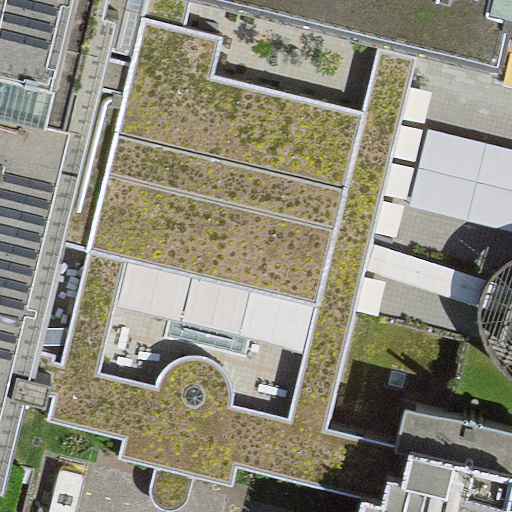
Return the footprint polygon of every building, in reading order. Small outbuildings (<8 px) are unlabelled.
[(0,0),(0,479),(5,480),(28,386),(52,392),(57,372),(34,365),(39,355),(66,241),(104,84),(111,54),(74,45),(85,0),(0,0)] [(151,0),(127,90),(104,84),(66,241),(92,247),(130,257),(318,301),(365,109),(216,71),(225,35),(187,24),(192,0),(151,0)] [(85,0),(74,45),(111,54),(123,10),(109,7),(110,0),(85,0)] [(511,0),(272,0),(385,27),(423,36),(503,56),(511,13),(511,0)] [(511,13),(503,56),(499,73),(511,76),(511,13)] [(387,493),(400,438),(333,421),(367,267),(373,241),(423,36),(385,27),(365,109),(318,301),(291,415),(236,400),(236,376),(224,359),(205,350),(182,354),(168,364),(159,382),(103,367),(130,257),(92,247),(63,360),(39,355),(34,365),(57,372),(52,392),(48,415),(120,434),(117,455),(235,485),(239,465),(363,495),(365,488),(387,493)] [(510,311),(511,306),(511,285),(373,241),(367,267),(510,311)] [(511,306),(510,311),(501,339),(511,342),(511,306)] [(511,511),(511,496),(509,496),(511,487),(511,426),(409,401),(400,438),(387,493),(365,488),(363,495),(359,511),(511,511)]
